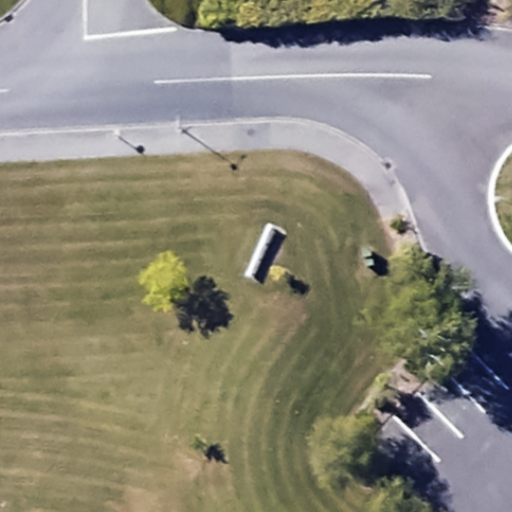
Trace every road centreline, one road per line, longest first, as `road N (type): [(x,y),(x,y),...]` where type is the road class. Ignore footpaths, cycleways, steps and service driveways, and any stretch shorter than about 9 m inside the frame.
road 1 (unclassified): [(471,126),(431,96),(358,76),(0,91)]
road 2 (unclassified): [(511,290),(472,259),(450,207),(450,178),(471,126)]
